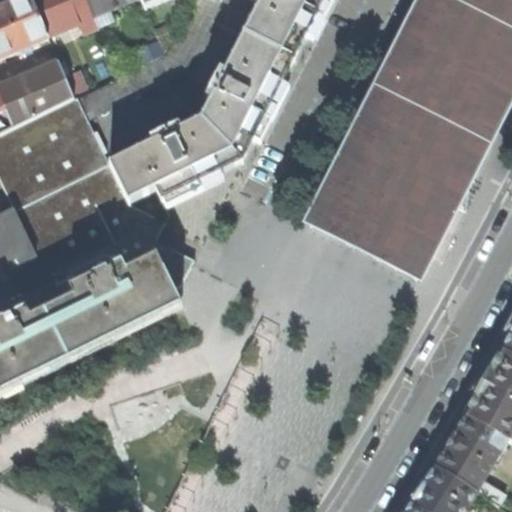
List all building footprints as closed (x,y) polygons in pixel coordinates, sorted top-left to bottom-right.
[(21,0),(0,9),(0,60),(49,40),(48,38),(32,0),(21,0)] [(32,0),(48,38),(81,24),(84,33),(98,27),(94,18),(86,0),(32,0)] [(194,0),(164,56),(77,99),(88,122),(184,74),(222,0),(194,0)] [(86,0),(94,18),(137,0),(86,0)] [(140,0),(145,12),(172,0),(140,0)] [(319,13),(326,0),(262,0),(245,36),(295,61),(319,13)] [(511,0),(404,0),(395,18),(390,28),(380,47),(379,49),(382,51),(390,55),(362,109),(300,229),(355,257),(400,281),(413,288),(423,270),(426,263),(463,191),(476,168),(503,115),(511,98),(511,0)] [(269,113),(295,61),(245,36),(221,82),(216,80),(209,93),(215,95),(201,123),(243,165),(269,113)] [(0,88),(0,137),(74,101),(58,63),(0,88)] [(129,206),(129,205),(110,167),(88,122),(77,99),(74,101),(0,137),(0,182),(14,213),(15,212),(37,258),(47,280),(60,274),(61,278),(24,297),(8,304),(6,300),(0,303),(0,398),(7,396),(124,338),(182,310),(173,291),(182,286),(194,262),(156,243),(165,225),(129,206)] [(222,175),(243,165),(201,123),(173,136),(170,131),(157,137),(160,142),(110,167),(129,205),(156,192),(162,203),(162,202),(163,203),(222,175)] [(0,242),(6,257),(12,269),(35,258),(14,213),(0,219),(0,242)] [(22,292),(47,280),(37,258),(11,271),(15,279),(22,292)] [(511,332),(502,351),(503,352),(503,353),(511,357),(511,332)] [(429,342),(419,359),(424,362),(434,345),(429,342)] [(481,389),(465,418),(508,442),(511,444),(511,442),(511,357),(502,352),(497,361),(481,389)] [(448,446),(435,468),(436,469),(435,470),(476,495),(499,508),(505,497),(483,483),(508,442),(465,418),(448,446)] [(464,511),(476,495),(435,470),(434,469),(407,511),(464,511)]
